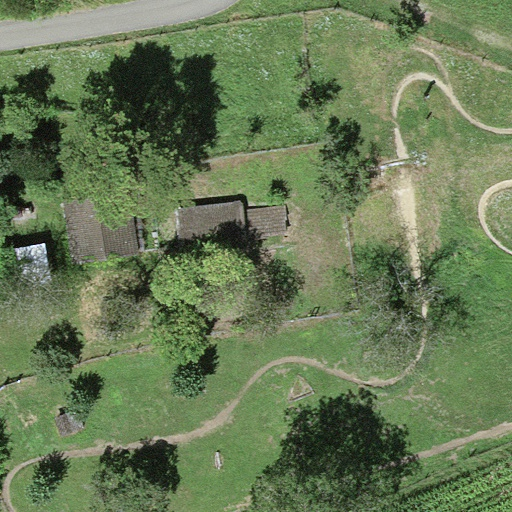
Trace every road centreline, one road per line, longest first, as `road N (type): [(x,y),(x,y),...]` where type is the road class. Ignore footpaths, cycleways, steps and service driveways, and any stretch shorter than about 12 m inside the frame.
road 1 (track): [(0,36),(193,0)]
road 2 (track): [(403,0),(511,50)]
